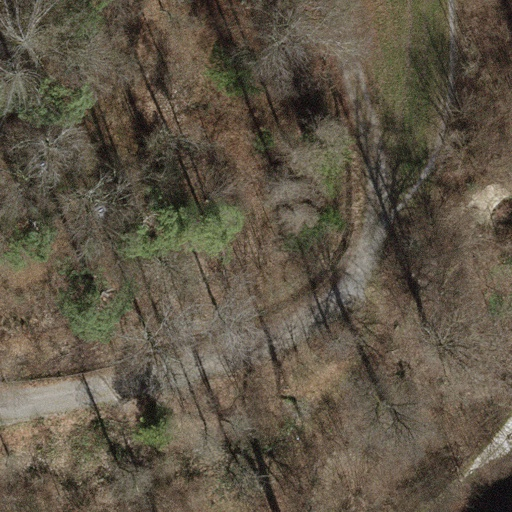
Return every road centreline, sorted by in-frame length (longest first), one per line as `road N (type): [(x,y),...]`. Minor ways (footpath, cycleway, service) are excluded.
road 1 (track): [(0,409),(153,379),(307,326),(349,291),(377,237)]
road 2 (track): [(377,237),(372,159),(327,0)]
